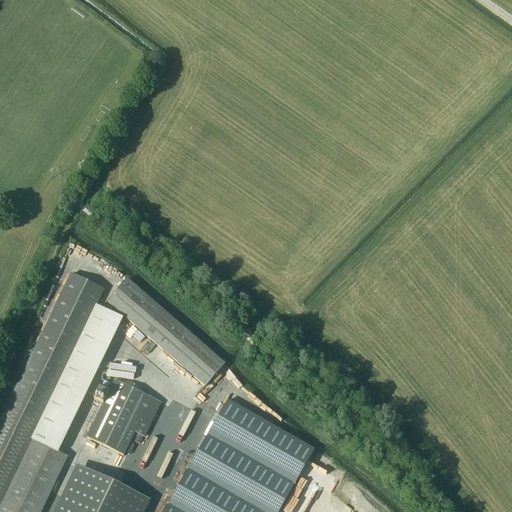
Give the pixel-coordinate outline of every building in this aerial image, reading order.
[(71,275),(0,421),(0,511),(42,511),(68,458),(58,453),(32,440),(96,308),(104,291),(71,275)] [(127,280),(106,303),(204,388),(225,365),(127,280)] [(103,405),(86,439),(124,457),(125,454),(130,457),(135,446),(133,446),(135,442),(140,445),(143,438),(145,438),(161,405),(114,382),(108,394),(99,390),(94,400),(103,405)] [(228,401),(164,511),(279,511),(314,451),(228,401)] [(169,456),(157,481),(161,483),(174,459),(169,456)] [(55,511),(100,511),(63,495),(55,511)]
